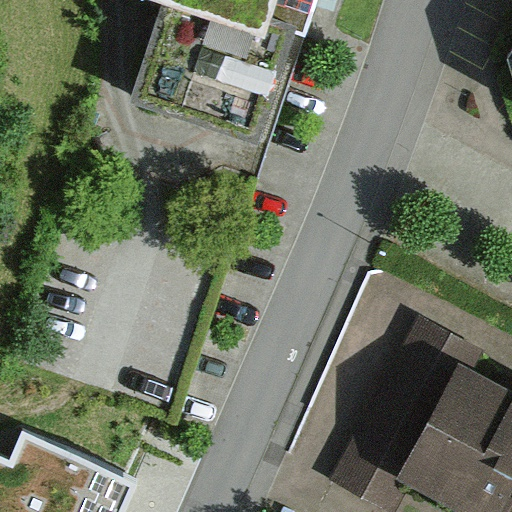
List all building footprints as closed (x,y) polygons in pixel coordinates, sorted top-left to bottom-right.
[(145,0),(170,9),(136,106),(260,150),(297,34),(303,41),(316,0),(145,0)] [(511,35),(501,55),(511,99),(511,35)] [(473,352),(418,324),(335,480),(390,509),(401,490),(464,371),(473,352)] [(511,511),(511,395),(464,371),(401,490),(442,511),(511,511)] [(0,511),(127,511),(140,485),(23,433),(10,461),(0,456),(0,511)]
